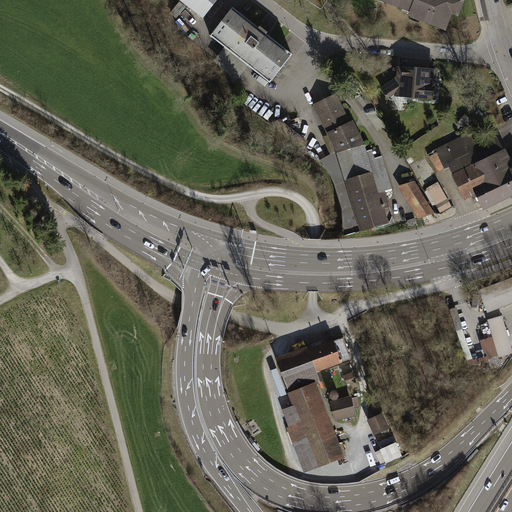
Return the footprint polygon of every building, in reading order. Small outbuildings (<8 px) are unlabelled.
[(217,0),(183,0),(204,17),(217,0)] [(308,0),(323,10),(330,0),(308,0)] [(380,0),(448,30),(461,0),(380,0)] [(293,55),(230,10),(209,40),(272,85),(293,55)] [(434,70),(402,68),(400,96),(432,99),(434,70)] [(335,95),(314,107),(334,154),(357,233),(391,221),(364,144),(335,95)] [(462,138),(431,154),(438,168),(469,152),(462,138)] [(511,163),(504,147),(454,172),(466,196),(475,192),(483,207),(511,193),(511,163)] [(414,182),(399,186),(419,219),(435,213),(414,182)] [(438,183),(428,189),(441,212),(451,207),(438,183)] [(511,278),(480,291),(488,311),(511,302),(511,278)] [(501,317),(489,320),(489,322),(480,324),(485,340),(494,338),(499,356),(511,352),(501,317)] [(343,338),(279,361),(291,393),(294,392),(309,386),(320,382),(316,371),(351,358),(343,338)] [(487,356),(491,369),(502,365),(498,352),(487,356)] [(349,388),(358,385),(355,377),(346,380),(349,388)] [(298,403),(313,397),(309,386),(294,392),(298,403)] [(338,458),(313,397),(298,403),(299,405),(284,410),(307,471),(338,458)] [(350,398),(331,402),(336,419),(355,414),(350,398)] [(381,413),(369,420),(377,432),(388,425),(381,413)] [(387,467),(403,462),(398,447),(382,453),(387,467)]
